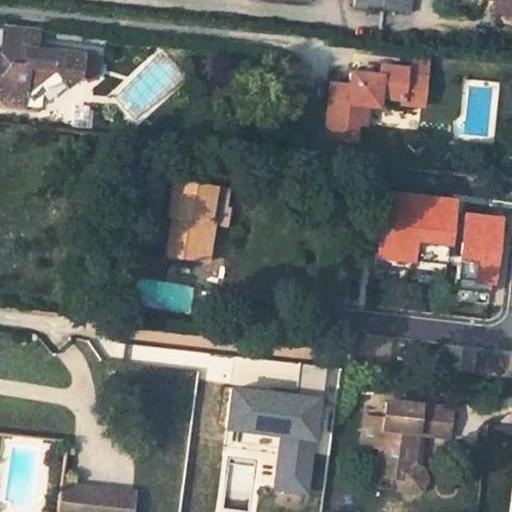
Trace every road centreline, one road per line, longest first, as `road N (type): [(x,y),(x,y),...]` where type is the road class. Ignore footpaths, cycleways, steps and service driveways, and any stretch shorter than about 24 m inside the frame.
road 1 (unknown): [(0,312),(137,332),(345,343),(456,325),(511,292)]
road 2 (unknown): [(51,0),(413,41)]
